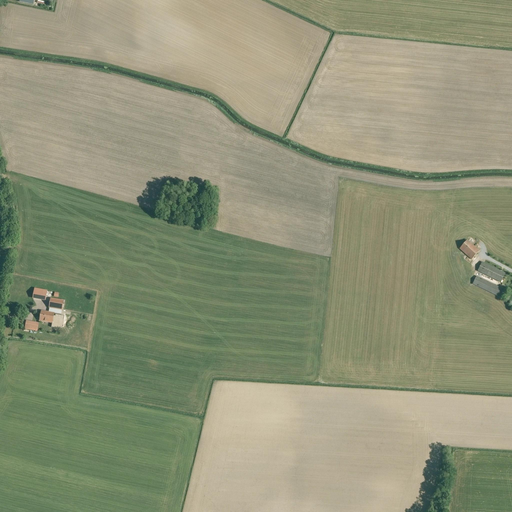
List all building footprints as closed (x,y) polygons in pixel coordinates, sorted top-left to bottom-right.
[(471,260),(480,250),(468,240),(459,249),(471,260)] [(501,282),(505,273),(495,268),(483,262),(479,271),(501,282)] [(503,299),(507,290),(476,276),(472,284),(503,299)] [(35,289),(33,298),(45,300),(47,291),(35,289)] [(62,309),(63,301),(51,299),(49,307),(62,309)] [(42,311),(40,321),(52,323),(51,328),(59,329),(59,325),(58,325),(59,320),(62,321),(63,317),(55,315),(54,318),(53,318),(54,313),(42,311)] [(28,321),(27,329),(40,331),(40,323),(28,321)]
